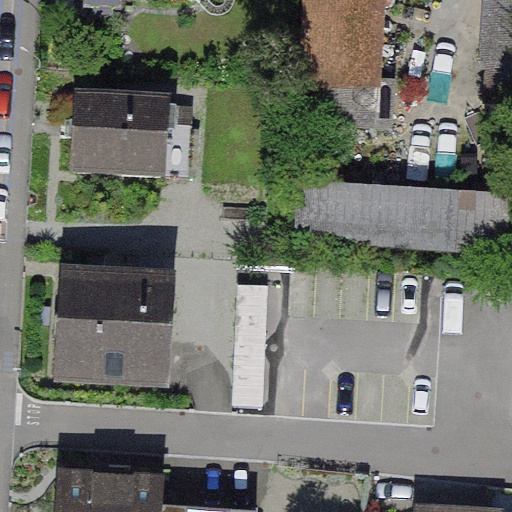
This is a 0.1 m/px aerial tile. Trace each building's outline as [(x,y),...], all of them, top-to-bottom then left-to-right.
[(82,0),(83,8),(181,11),(181,0),(82,0)] [(394,95),(393,0),(312,0),(313,95),(394,95)] [(167,105),(76,100),(72,189),(163,193),(167,105)] [(496,202),(311,190),(306,264),(491,276),(496,202)] [(269,405),(271,288),(242,287),(240,404),(269,405)] [(171,294),(62,289),(56,396),(165,401),(171,294)] [(165,485),(64,480),(61,511),(178,511),(163,511),(165,485)]
